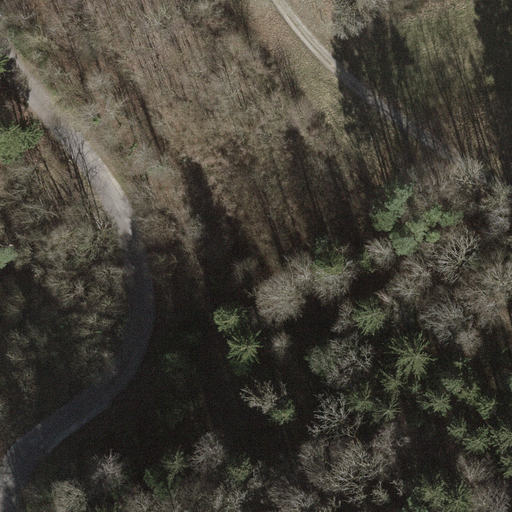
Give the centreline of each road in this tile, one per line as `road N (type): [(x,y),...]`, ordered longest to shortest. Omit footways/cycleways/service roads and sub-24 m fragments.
road 1 (unclassified): [(4,511),(5,486),(35,445),(107,396),(140,339),(141,247),(93,165),(0,56)]
road 2 (track): [(511,203),(345,84),(275,0)]
